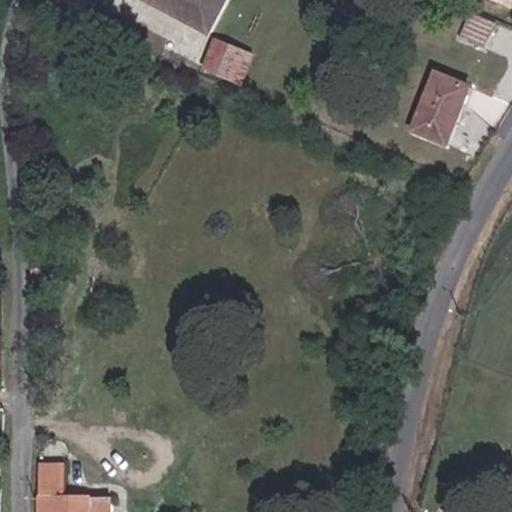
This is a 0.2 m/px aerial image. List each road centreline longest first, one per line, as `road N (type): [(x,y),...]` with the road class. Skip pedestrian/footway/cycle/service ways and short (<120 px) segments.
road 1 (residential): [(24,511),(2,16)]
road 2 (unclassified): [(511,158),(487,194),(437,312),(408,511)]
